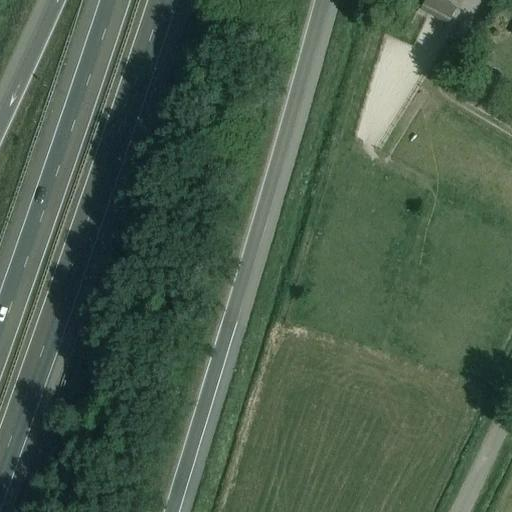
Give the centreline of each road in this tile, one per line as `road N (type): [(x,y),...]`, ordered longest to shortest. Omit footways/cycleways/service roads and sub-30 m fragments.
road 1 (motorway): [(185,511),(318,0)]
road 2 (motorway): [(0,465),(161,0)]
road 3 (motorway): [(113,0),(0,332)]
road 4 (motorway): [(58,0),(0,131)]
road 5 (unclassified): [(459,511),(511,403)]
